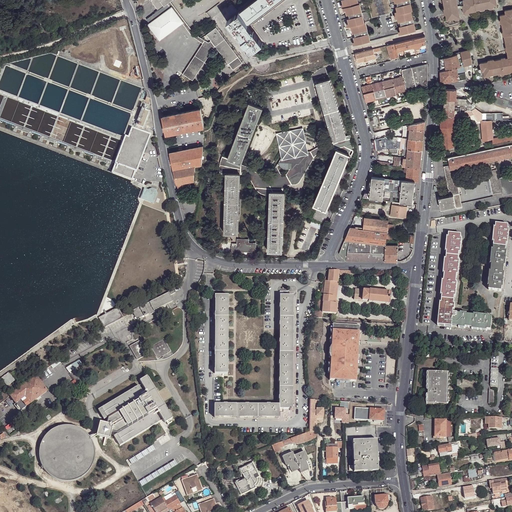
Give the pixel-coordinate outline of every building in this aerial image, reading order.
[(158,11),(164,6),(159,0),(152,0),(151,1),(158,11)] [(255,0),(239,13),(247,24),(280,0),(255,0)] [(280,0),(247,24),(249,27),(285,0),(280,0)] [(355,41),(356,46),(370,42),(365,22),(364,22),(360,3),(359,3),(358,0),(342,0),(343,4),(344,7),(345,7),(346,10),(347,14),(349,14),(350,17),(348,18),(349,22),(350,26),(351,25),(352,29),(353,33),(354,33),(355,36),(354,37),(355,41)] [(367,0),(372,18),(392,13),(392,16),(391,16),(395,30),(400,29),(400,26),(401,25),(400,22),(399,22),(398,18),(395,18),(394,15),(396,15),(395,12),(397,11),(396,6),(398,6),(397,2),(395,2),(394,0),(367,0)] [(394,0),(395,2),(397,2),(398,6),(396,6),(397,11),(398,14),(397,14),(398,18),(399,22),(400,22),(401,25),(400,26),(400,29),(401,31),(402,34),(416,30),(411,11),(413,11),(410,0),(394,0)] [(442,0),(446,19),(448,20),(460,17),(458,7),(457,7),(456,5),(458,5),(456,0),(442,0)] [(493,4),(496,4),(495,0),(462,0),(464,6),(463,7),(464,13),(466,14),(468,13),(469,12),(469,10),(475,9),(475,10),(479,9),(481,10),(484,10),(485,8),(488,7),(489,8),(492,8),(493,6),(493,4)] [(192,37),(201,45),(204,40),(201,38),(195,34),(185,21),(171,1),(168,3),(167,4),(171,10),(181,22),(192,37)] [(146,19),(151,25),(171,10),(167,4),(164,6),(158,11),(146,19)] [(502,18),(500,18),(499,20),(500,23),(502,25),(506,47),(505,47),(506,50),(508,57),(505,58),(504,57),(501,58),(501,59),(495,60),(493,59),(488,60),(487,62),(480,63),(481,70),(483,70),(484,75),(486,76),(490,75),(490,73),(500,72),(501,73),(502,74),(510,72),(511,71),(511,69),(511,8),(504,10),(505,14),(501,15),(502,18)] [(160,38),(181,22),(171,10),(151,25),(160,38)] [(227,21),(227,22),(236,34),(238,33),(243,40),(241,41),(250,52),(253,49),(254,50),(262,44),(249,27),(247,24),(239,13),(236,16),(235,15),(227,21)] [(183,75),(192,81),(214,47),(227,64),(237,57),(215,28),(205,35),(210,41),(208,43),(207,42),(204,40),(201,45),(183,75)] [(426,43),(425,36),(396,44),(397,51),(414,46),(415,49),(420,48),(419,45),(423,44),(424,46),(426,45),(426,43)] [(397,51),(396,44),(387,46),(388,50),(391,59),(398,57),(397,51)] [(373,50),(355,54),(357,63),(375,58),(374,54),(373,50)] [(461,52),(461,53),(463,66),(464,66),(472,64),(470,50),(461,52)] [(18,127),(28,131),(27,136),(30,137),(32,132),(41,135),(39,141),(42,142),(44,137),(55,141),(53,146),(56,147),(58,142),(67,145),(65,151),(68,152),(71,147),(81,151),(79,156),(82,157),(84,152),(93,156),(91,161),(95,162),(97,157),(107,160),(105,166),(108,167),(111,162),(115,163),(115,165),(119,166),(134,172),(136,173),(150,136),(132,129),(133,129),(137,117),(139,117),(136,126),(143,128),(149,112),(143,110),(144,106),(143,105),(141,110),(140,109),(143,102),(143,100),(141,99),(144,90),(144,89),(50,53),(8,64),(6,64),(3,64),(2,65),(1,67),(0,70),(0,119),(15,125),(13,131),(16,132),(18,127)] [(444,58),(446,70),(456,68),(462,66),(460,54),(444,58)] [(427,70),(427,64),(411,68),(413,74),(427,70)] [(463,66),(462,66),(456,68),(458,80),(466,79),(464,66),(463,66)] [(413,74),(411,68),(401,70),(403,77),(413,74)] [(446,70),(441,71),(441,83),(458,80),(456,68),(446,70)] [(427,85),(427,70),(413,74),(414,81),(404,83),(406,90),(408,90),(427,85)] [(414,81),(413,74),(403,77),(404,83),(414,81)] [(393,79),(394,86),(404,83),(403,77),(394,79),(393,79)] [(382,81),(384,88),(394,86),(393,79),(382,81)] [(316,84),(333,141),(333,142),(345,138),(329,80),(316,84)] [(372,84),(374,91),(384,88),(382,81),(372,84)] [(404,83),(394,86),(396,93),(406,91),(406,90),(404,83)] [(362,87),(363,93),(374,91),(372,84),(362,87)] [(394,86),(384,88),(386,96),(396,93),(394,86)] [(374,91),(376,98),(386,96),(384,88),(374,91)] [(444,94),(443,116),(453,116),(454,114),(454,107),(460,107),(460,112),(467,111),(468,110),(469,110),(470,111),(471,111),(473,114),(478,121),(481,121),(483,121),(482,114),(475,108),(473,109),(472,105),(467,99),(456,99),(456,89),(444,89),(444,94)] [(363,93),(366,101),(376,98),(374,91),(363,93)] [(511,102),(507,100),(507,101),(493,96),(474,92),(472,98),(492,103),(505,107),(505,106),(511,108),(511,102)] [(250,104),(228,160),(240,165),(240,164),(262,109),(250,104)] [(204,127),(203,123),(201,109),(176,114),(163,117),(166,135),(204,127)] [(454,114),(453,116),(453,119),(469,115),(467,111),(460,112),(459,113),(455,114),(454,114)] [(478,121),(473,114),(469,116),(474,125),(478,123),(478,121)] [(370,118),(373,127),(379,125),(379,124),(377,117),(376,116),(370,118)] [(443,116),(440,116),(440,127),(454,127),(453,119),(453,116),(443,116)] [(483,121),(481,121),(481,123),(483,141),(492,139),(493,139),(493,138),(492,120),(483,121)] [(425,121),(410,125),(409,138),(423,140),(424,130),(425,121)] [(454,127),(440,127),(441,149),(455,146),(454,127)] [(299,153),(300,153),(301,152),(303,149),(304,148),(304,146),(304,144),(304,142),(304,140),(303,138),(302,137),(300,135),(299,134),(298,134),(294,133),(292,133),(290,133),(288,134),(286,135),(285,137),(283,139),(282,142),(282,144),(282,146),(282,147),(283,149),(285,151),(286,153),(287,154),(288,154),(290,155),(292,155),(294,155),(295,155),(297,154),(299,153)] [(492,139),(493,143),(511,139),(511,134),(493,138),(493,139),(492,139)] [(399,153),(399,148),(405,149),(405,145),(406,138),(386,136),(384,136),(385,138),(376,139),(377,151),(387,149),(389,149),(390,153),(399,153)] [(349,137),(345,138),(333,142),(336,150),(337,151),(348,155),(350,150),(353,149),(349,137)] [(422,151),(423,140),(409,138),(408,145),(408,149),(422,151)] [(301,152),(300,153),(305,160),(311,163),(314,157),(317,155),(329,150),(332,149),(336,150),(333,142),(333,141),(312,151),(307,152),(301,152)] [(450,169),(454,168),(486,162),(490,161),(511,156),(511,144),(488,149),(448,157),(449,165),(450,169)] [(202,165),(203,147),(190,149),(171,153),(174,169),(195,166),(201,165),(202,165)] [(421,159),(422,151),(408,149),(407,155),(407,158),(421,159)] [(349,156),(348,155),(337,151),(313,206),(317,207),(325,211),(347,159),(349,156)] [(305,160),(300,153),(299,153),(297,154),(295,155),(294,155),(292,155),(290,155),(288,154),(287,156),(279,165),(283,169),(289,170),(291,169),(293,162),(298,162),(300,164),(305,160)] [(267,174),(274,183),(275,184),(283,189),(286,186),(293,185),(285,175),(280,175),(279,173),(277,167),(279,165),(287,156),(288,154),(287,154),(275,167),(267,174)] [(239,166),(240,165),(228,160),(223,158),(220,166),(221,174),(226,174),(239,174),(239,172),(239,170),(239,169),(239,166)] [(420,168),(421,159),(407,158),(406,167),(408,167),(420,168)] [(285,175),(293,185),(297,184),(299,182),(311,163),(305,160),(300,164),(298,162),(293,162),(291,169),(289,170),(285,175)] [(492,170),(490,161),(486,162),(492,194),(502,193),(497,170),(492,170)] [(239,172),(239,174),(239,175),(241,175),(241,174),(242,172),(244,172),(245,172),(246,174),(250,168),(240,164),(240,165),(239,166),(239,169),(239,170),(239,172)] [(115,165),(112,173),(113,174),(131,181),(134,172),(119,166),(115,165)] [(446,177),(450,195),(454,195),(456,207),(456,208),(462,207),(461,203),(454,168),(450,169),(449,165),(447,166),(449,176),(446,177)] [(196,181),(195,166),(174,169),(177,184),(185,182),(196,181)] [(419,182),(420,168),(408,167),(407,172),(406,181),(415,181),(419,182)] [(250,168),(246,174),(255,189),(260,194),(265,195),(263,194),(262,193),(262,192),(262,191),(262,189),(272,184),(274,183),(267,174),(261,175),(255,172),(250,168)] [(239,174),(226,174),(224,233),(237,233),(239,175),(239,174)] [(385,178),(372,177),(371,185),(384,186),(385,178)] [(499,178),(503,196),(511,193),(511,180),(509,181),(509,179),(506,179),(506,177),(499,178)] [(401,188),(402,180),(385,178),(384,186),(401,188)] [(414,189),(415,181),(406,181),(402,180),(401,188),(414,189)] [(177,184),(179,192),(186,190),(185,182),(177,184)] [(265,195),(270,196),(270,192),(282,193),(282,191),(283,189),(275,184),(274,183),(272,184),(262,189),(262,191),(262,192),(262,193),(263,194),(265,195)] [(140,199),(96,315),(96,316),(173,276),(175,274),(176,272),(163,192),(146,186),(145,186),(144,189),(148,191),(151,190),(155,191),(157,194),(153,204),(140,199)] [(144,189),(140,199),(153,204),(157,194),(155,191),(151,190),(148,191),(144,189)] [(369,198),(383,200),(383,192),(370,191),(370,193),(369,198)] [(270,196),(268,251),(281,252),(283,193),(282,193),(270,192),(270,196)] [(393,201),(400,202),(401,194),(383,192),(383,200),(393,201)] [(408,203),(413,204),(414,195),(401,194),(400,202),(408,203)] [(454,195),(450,195),(439,198),(441,210),(456,207),(454,195)] [(406,206),(392,205),(391,216),(406,218),(407,212),(405,212),(406,206)] [(325,211),(317,207),(313,218),(324,223),(328,212),(325,211)] [(355,216),(350,228),(387,232),(388,224),(388,220),(364,218),(364,217),(355,216)] [(490,271),(489,287),(489,290),(501,291),(501,288),(503,273),(504,266),(505,251),(506,244),(507,229),(508,225),(495,224),(494,228),(493,243),(493,249),(491,265),(490,271)] [(385,245),(386,245),(387,240),(387,232),(350,228),(344,241),(385,245)] [(471,328),(487,330),(490,330),(491,317),(488,317),(472,316),(466,315),(459,315),(454,314),(453,314),(454,305),(454,298),(456,283),(457,276),(458,261),(459,254),(460,239),(461,235),(448,234),(447,237),(446,253),(445,259),(444,274),(443,281),(442,297),(441,303),(440,313),(442,314),(441,321),(445,321),(444,326),(452,327),(458,327),(465,328),(471,328)] [(255,251),(255,244),(248,243),(248,240),(237,239),(237,243),(239,243),(239,245),(232,245),(231,252),(239,252),(239,249),(241,249),(241,250),(255,251)] [(345,261),(385,261),(385,245),(344,241),(339,254),(345,261)] [(385,261),(398,261),(398,245),(386,245),(385,245),(385,261)] [(337,271),(328,270),(328,277),(327,282),(334,282),(336,282),(337,274),(337,271)] [(324,277),(317,301),(322,302),(323,296),(324,281),(325,281),(326,278),(324,277)] [(334,282),(327,282),(325,281),(324,281),(323,296),(332,296),(334,282)] [(353,299),(367,301),(368,302),(388,304),(389,292),(369,290),(369,291),(354,290),(353,299)] [(168,292),(132,310),(136,319),(173,300),(170,295),(169,294),(168,292)] [(215,374),(227,374),(228,296),(215,296),(215,374)] [(287,296),(278,296),(278,405),(278,409),(291,409),(292,296),(287,296)] [(313,317),(321,317),(321,313),(323,302),(332,303),(332,299),(332,296),(323,296),(322,302),(317,301),(313,317)] [(323,302),(321,313),(335,314),(336,304),(332,303),(323,302)] [(118,309),(100,319),(104,328),(122,318),(121,316),(118,309)] [(357,341),(358,326),(332,324),(329,380),(355,382),(357,345),(357,341)] [(171,351),(164,339),(152,346),(158,358),(171,351)] [(137,360),(147,355),(145,352),(139,355),(135,348),(141,344),(139,341),(129,347),(137,360)] [(79,360),(66,368),(69,373),(82,365),(79,360)] [(8,373),(1,379),(8,387),(15,382),(8,373)] [(429,373),(428,404),(448,405),(448,374),(429,373)] [(99,408),(105,418),(108,416),(109,417),(107,422),(101,420),(97,433),(97,434),(98,434),(110,437),(113,430),(118,431),(118,433),(115,434),(121,444),(161,420),(155,409),(158,408),(166,421),(173,417),(147,375),(140,379),(148,392),(145,394),(139,384),(99,408)] [(21,398),(26,405),(46,390),(35,376),(10,395),(16,402),(21,398)] [(21,409),(26,405),(21,398),(16,402),(21,409)] [(316,401),(309,400),(309,433),(313,432),(314,422),(316,423),(316,419),(316,417),(323,417),(323,409),(316,409),(316,411),(314,411),(314,403),(316,403),(316,401)] [(347,409),(347,403),(340,402),(339,409),(334,409),(334,418),(343,418),(342,424),(348,424),(348,414),(344,414),(345,409),(347,409)] [(278,409),(278,405),(214,405),(214,418),(278,418),(278,409)] [(381,421),(383,421),(383,420),(384,420),(384,411),(383,411),(383,410),(369,409),(368,420),(381,421)] [(502,429),(502,418),(486,417),(486,424),(489,424),(489,429),(502,429)] [(447,437),(447,421),(447,420),(435,420),(435,438),(447,438),(447,437)] [(91,436),(84,429),(75,425),(66,424),(57,426),(49,430),(43,437),(40,446),(39,455),(41,464),(46,472),(54,477),(62,480),(72,480),(81,477),(88,471),(93,463),(95,454),(95,445),(91,436)] [(377,451),(376,425),(364,425),(343,426),(344,440),(352,440),(353,459),(348,459),(349,465),(353,465),(353,466),(348,466),(349,471),(353,471),(353,472),(378,471),(377,467),(377,455),(377,451)] [(313,432),(309,433),(299,436),(300,444),(312,440),(314,439),(315,438),(316,433),(313,432)] [(299,436),(272,446),(274,453),(280,451),(279,448),(288,445),(289,445),(293,444),(295,444),(297,444),(300,444),(299,436)] [(500,439),(487,441),(488,448),(500,446),(501,450),(505,449),(504,442),(500,443),(500,439)] [(460,457),(458,444),(438,447),(440,457),(452,455),(453,458),(460,457)] [(337,459),(337,448),(326,448),(326,458),(332,458),(337,459)] [(304,451),(294,456),(292,452),(282,457),(285,465),(288,464),(291,472),(299,469),(301,472),(309,469),(306,461),(308,460),(304,451)] [(498,462),(510,460),(508,451),(502,452),(502,453),(497,454),(498,462)] [(245,478),(242,479),(247,491),(255,488),(254,487),(254,485),(255,484),(256,483),(256,481),(256,479),(259,477),(252,463),(240,469),(242,474),(247,472),(249,478),(248,479),(248,480),(247,481),(245,478)] [(422,467),(424,478),(441,475),(439,464),(422,467)] [(450,475),(438,477),(440,487),(452,485),(450,475)] [(197,476),(193,477),(201,491),(202,490),(197,476)] [(201,491),(193,477),(188,479),(188,480),(186,481),(186,479),(182,481),(188,495),(193,493),(192,489),(196,487),(198,492),(201,491)] [(247,491),(242,479),(235,482),(237,486),(241,494),(247,491)] [(508,481),(508,479),(489,482),(489,484),(499,482),(499,486),(500,486),(501,492),(507,491),(505,482),(508,481)] [(499,486),(490,488),(490,490),(492,490),(493,495),(501,493),(501,492),(500,486),(499,486)] [(465,500),(475,498),(473,487),(463,489),(465,500)] [(152,494),(145,499),(146,501),(147,502),(155,497),(152,494)] [(387,500),(386,495),(375,496),(376,506),(376,507),(378,509),(380,509),(383,509),(385,508),(386,506),(387,504),(387,500)] [(165,502),(163,503),(167,509),(168,511),(172,509),(178,505),(180,504),(176,496),(165,502)] [(347,500),(347,502),(348,509),(352,509),(352,506),(355,505),(356,509),(365,508),(365,505),(366,505),(365,496),(347,497),(347,500)] [(423,511),(434,510),(432,497),(421,499),(423,511)] [(162,500),(160,498),(150,504),(154,511),(161,511),(167,509),(163,503),(162,500)] [(336,511),(335,503),(335,498),(331,498),(325,498),(325,502),(323,502),(323,507),(324,507),(324,511),(326,511),(336,511)] [(217,511),(213,500),(207,502),(212,511),(217,511)] [(312,511),(311,508),(307,501),(298,505),(300,511),(312,511)] [(212,511),(207,502),(204,503),(205,504),(203,505),(202,504),(199,505),(201,511),(211,511),(212,511)]
